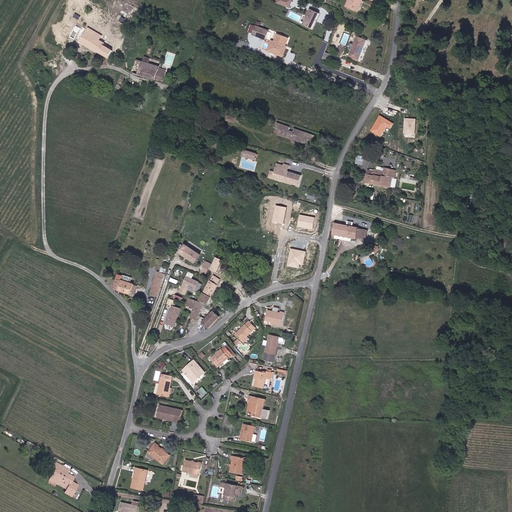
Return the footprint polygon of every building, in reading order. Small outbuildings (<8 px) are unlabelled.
[(313,29),(321,13),(312,9),(304,25),(313,29)] [(264,38),(268,30),(255,24),(251,32),(264,38)] [(107,57),(115,44),(104,37),(88,27),(79,41),(107,57)] [(282,47),(283,45),(287,38),(276,33),(272,40),(268,47),(276,51),(275,53),(278,55),(283,47),(282,47)] [(359,61),(367,41),(358,37),(350,57),(359,61)] [(276,51),(268,47),(272,40),(269,39),(264,48),(275,53),(276,51)] [(324,59),(330,61),(332,55),(326,53),(324,59)] [(137,75),(144,77),(153,81),(154,79),(160,82),(164,71),(158,69),(158,67),(148,64),(149,59),(143,57),(142,62),(136,60),(131,73),(137,75)] [(394,124),(379,115),(370,130),(380,136),(386,127),(390,130),(394,124)] [(415,134),(416,119),(404,118),(403,134),(415,134)] [(288,132),(286,136),(305,143),(307,138),(310,139),(312,135),(303,132),(302,134),(297,133),(299,130),(286,126),(283,130),(288,132)] [(249,156),(250,152),(244,150),(242,156),(255,159),(255,158),(249,156)] [(364,165),(365,157),(359,156),(357,163),(364,165)] [(274,174),(280,175),(279,179),(298,185),(302,174),(287,170),(282,168),(283,164),(277,162),(275,171),(274,174)] [(391,186),(393,176),(395,176),(396,169),(385,167),(384,171),(375,169),(375,171),(369,170),(366,182),(391,186)] [(280,175),(274,174),(275,171),(271,170),(270,176),(279,179),(280,175)] [(283,223),(286,208),(276,206),(273,221),(283,223)] [(315,218),(299,215),(297,226),(313,229),(315,218)] [(366,239),(368,230),(335,223),(333,234),(358,239),(358,237),(366,239)] [(199,256),(184,245),(178,254),(194,264),(199,256)] [(306,251),(290,249),(287,266),(298,268),(298,264),(303,265),(306,251)] [(222,261),(216,258),(211,270),(217,272),(222,261)] [(206,260),(202,273),(208,275),(212,262),(206,260)] [(160,277),(163,268),(160,266),(155,275),(160,277)] [(160,277),(155,275),(152,287),(159,289),(163,277),(160,277)] [(215,289),(220,280),(213,276),(208,285),(215,289)] [(197,294),(202,284),(199,283),(191,279),(186,277),(182,286),(197,294)] [(112,288),(114,289),(126,293),(129,282),(116,278),(112,288)] [(130,292),(133,293),(135,284),(129,282),(126,293),(130,294),(130,292)] [(215,289),(208,285),(204,292),(211,296),(215,289)] [(152,287),(151,288),(150,292),(150,294),(157,296),(159,289),(152,287)] [(207,304),(211,296),(204,292),(199,300),(207,304)] [(201,307),(202,304),(197,302),(188,298),(186,304),(194,308),(191,313),(199,316),(205,319),(201,323),(207,330),(219,317),(213,311),(201,307)] [(180,307),(172,304),(170,309),(169,309),(164,323),(174,326),(180,307)] [(279,324),(283,312),(278,310),(277,313),(266,309),(263,317),(268,319),(268,321),(279,324)] [(233,334),(240,341),(245,336),(254,328),(247,320),(233,334)] [(272,362),(278,336),(268,334),(262,360),(272,362)] [(217,367),(233,354),(226,345),(210,359),(217,367)] [(192,382),(203,372),(194,362),(191,365),(192,366),(184,372),(192,382)] [(263,371),(256,370),(255,379),(254,387),(263,389),(265,379),(273,380),(275,371),(263,369),(263,371)] [(154,393),(165,396),(167,388),(169,388),(172,376),(164,374),(162,379),(158,378),(154,393)] [(197,390),(201,396),(207,393),(204,386),(197,390)] [(249,395),(248,400),(252,401),(255,402),(253,412),(252,417),(260,418),(265,399),(249,395)] [(167,415),(173,417),(172,421),(177,422),(179,412),(157,405),(154,414),(166,418),(167,415)] [(176,424),(177,422),(172,421),(166,419),(166,418),(154,414),(153,417),(176,424)] [(255,442),(257,434),(253,433),(255,426),(243,423),(239,439),(251,442),(252,441),(255,442)] [(160,465),(167,456),(153,444),(146,452),(160,465)] [(233,455),(229,472),(240,475),(242,467),(244,458),(233,455)] [(250,469),(253,459),(245,457),(244,458),(242,467),(250,469)] [(201,475),(203,464),(186,460),(184,472),(201,475)] [(72,477),(66,474),(59,470),(61,466),(57,464),(50,477),(57,481),(67,487),(63,493),(70,497),(77,484),(70,481),(72,477)] [(143,490),(145,470),(134,468),(134,473),(135,474),(133,489),(143,490)] [(239,486),(219,481),(218,486),(224,487),(221,501),(228,503),(229,499),(234,500),(236,492),(237,493),(239,486)] [(204,502),(205,495),(194,493),(193,501),(204,502)]
